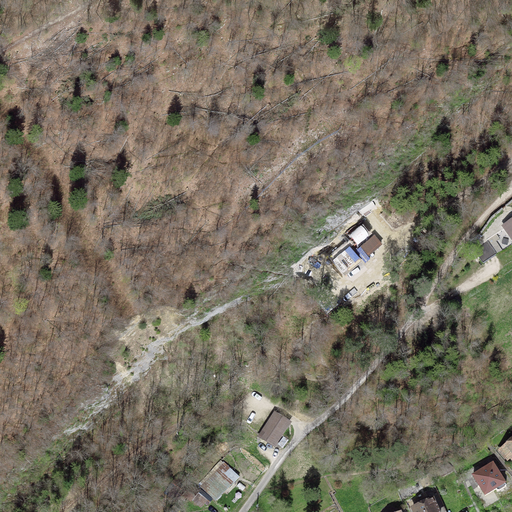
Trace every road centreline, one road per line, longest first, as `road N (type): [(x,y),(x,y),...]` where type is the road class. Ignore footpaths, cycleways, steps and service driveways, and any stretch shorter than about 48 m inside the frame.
road 1 (unclassified): [(242,511),(307,426),(388,350),(463,246)]
road 2 (track): [(307,426),(275,409),(244,406),(183,422),(66,511)]
road 3 (track): [(511,166),(406,229),(381,254)]
